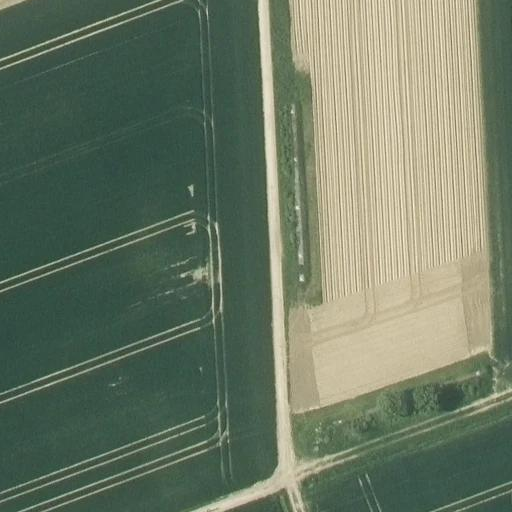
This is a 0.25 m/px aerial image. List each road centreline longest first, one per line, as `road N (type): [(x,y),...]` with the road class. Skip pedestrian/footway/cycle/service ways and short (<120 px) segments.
road 1 (track): [(265,0),(288,482)]
road 2 (track): [(511,399),(288,482)]
